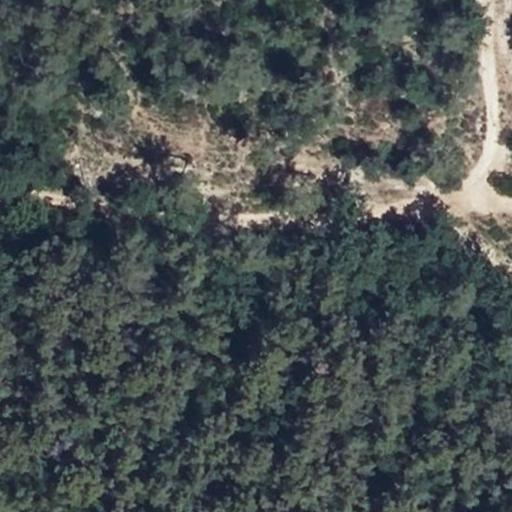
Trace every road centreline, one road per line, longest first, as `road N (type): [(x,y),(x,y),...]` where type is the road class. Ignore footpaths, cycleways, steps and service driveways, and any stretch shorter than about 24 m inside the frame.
road 1 (track): [(452,197),(284,213),(105,210),(0,185)]
road 2 (track): [(452,197),(479,175),(495,141),(487,0)]
